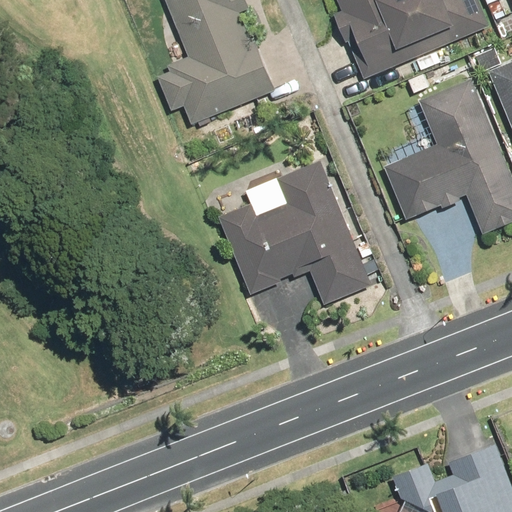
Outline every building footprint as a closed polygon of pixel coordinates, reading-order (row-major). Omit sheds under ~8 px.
[(171,0),(193,55),(173,63),(175,70),(163,75),(177,109),(189,104),(196,123),(200,121),(202,126),(214,121),(212,116),(281,89),(260,39),(255,41),(243,11),(255,6),(252,0),(171,0)] [(353,40),(368,78),(493,25),(482,0),(342,0),(347,9),(339,13),(351,41),(353,40)] [(511,60),(486,71),(511,134),(511,60)] [(511,222),(511,165),(476,77),(423,98),(442,143),(389,164),(411,218),(446,204),(447,207),(466,199),(465,196),(472,193),(487,232),(511,222)] [(363,253),(324,159),(250,189),(256,202),(224,215),(257,293),(286,281),(285,278),(298,272),(300,276),(315,270),(329,303),(376,284),(372,273),(382,269),(374,249),(363,253)] [(511,511),(511,487),(494,444),(446,463),(451,474),(433,481),(426,463),(390,477),(400,503),(396,511),(511,511)]
